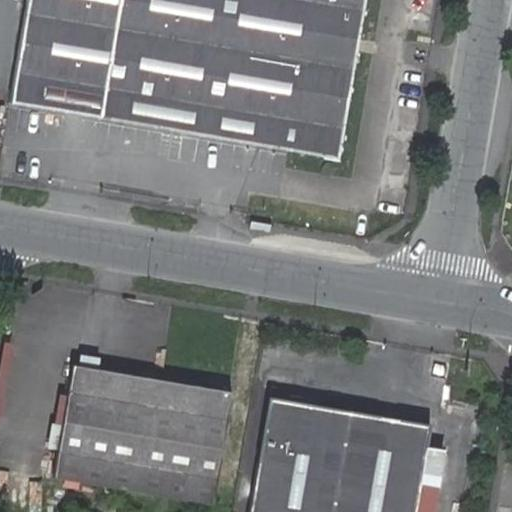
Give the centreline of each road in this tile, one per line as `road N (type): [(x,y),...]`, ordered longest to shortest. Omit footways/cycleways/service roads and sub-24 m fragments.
road 1 (unclassified): [(0,224),(439,300)]
road 2 (unclassified): [(439,300),(490,0)]
